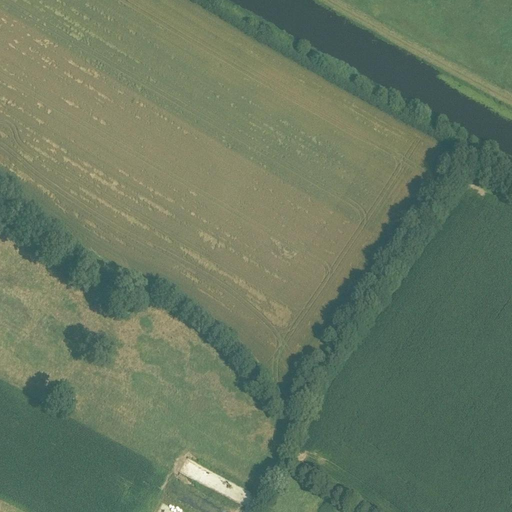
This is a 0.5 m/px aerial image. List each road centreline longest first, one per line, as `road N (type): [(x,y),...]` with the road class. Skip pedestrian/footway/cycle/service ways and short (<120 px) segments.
road 1 (unclassified): [(251,511),(287,442),(279,401),(214,327),(117,274)]
road 2 (track): [(319,0),(511,103)]
road 3 (track): [(117,274),(0,190)]
